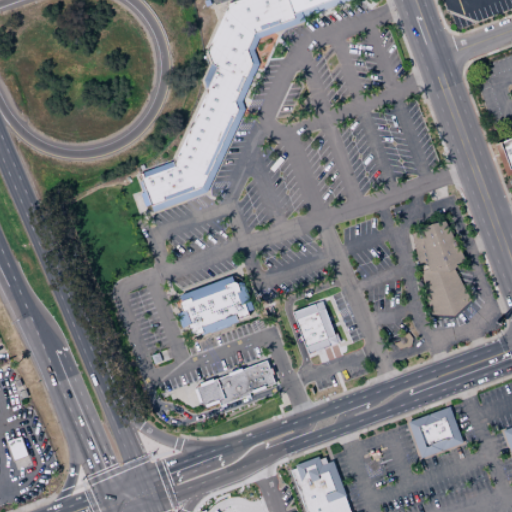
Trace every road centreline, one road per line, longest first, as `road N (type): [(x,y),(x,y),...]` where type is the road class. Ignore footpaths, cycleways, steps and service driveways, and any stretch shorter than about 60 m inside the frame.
road 1 (primary): [(255,437),(184,445),(129,415),(12,174)]
road 2 (primary): [(143,490),(0,146)]
road 3 (motorway): [(134,0),(157,32),(164,73),(155,104),(131,135),(89,153),(52,151),(23,134),(0,105)]
road 4 (tertiary): [(410,0),(511,273)]
road 5 (secondary): [(143,490),(163,493),(343,427)]
road 6 (primary): [(63,395),(72,470),(62,497),(42,511)]
road 7 (secondary): [(511,340),(391,386)]
